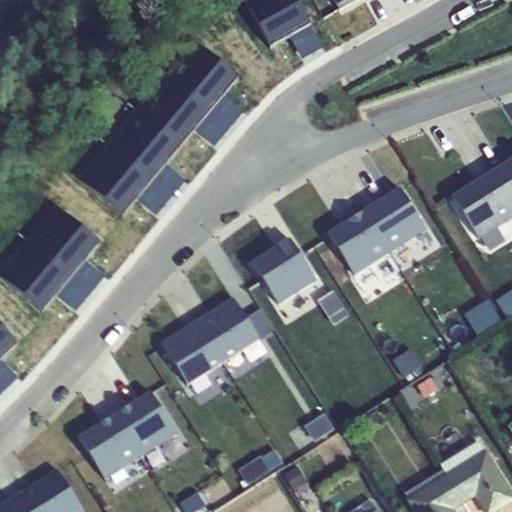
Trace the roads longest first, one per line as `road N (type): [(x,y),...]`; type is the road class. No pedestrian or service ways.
road 1 (residential): [(0,434),(228,182)]
road 2 (residential): [(228,182),(511,82)]
road 3 (residential): [(461,0),(298,90)]
